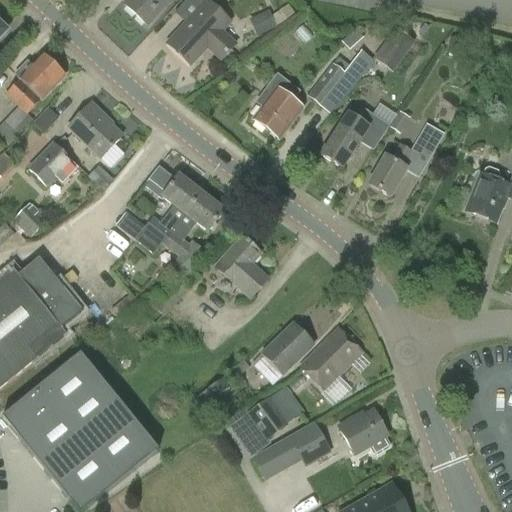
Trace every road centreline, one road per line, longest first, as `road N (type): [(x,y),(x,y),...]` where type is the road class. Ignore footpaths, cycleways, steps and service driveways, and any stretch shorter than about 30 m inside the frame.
road 1 (tertiary): [(405,352),(375,288),(345,253),(174,124)]
road 2 (unclassified): [(174,124),(102,209),(48,246),(0,258)]
road 3 (tertiary): [(174,124),(37,0)]
road 4 (tertiary): [(467,511),(405,352)]
